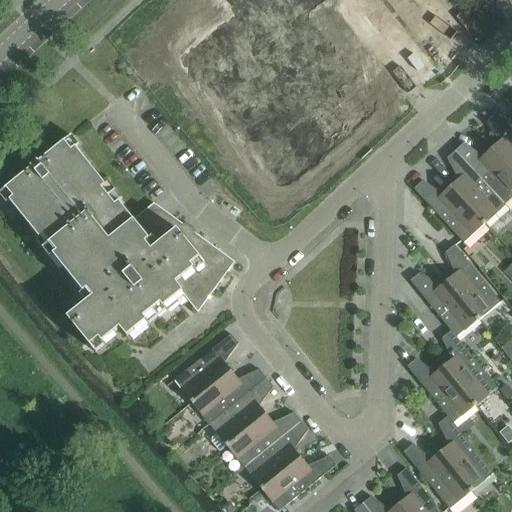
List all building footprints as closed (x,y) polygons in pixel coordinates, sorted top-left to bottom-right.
[(242,0),(227,12),(257,52),(302,16),(322,0),(242,0)] [(227,12),(165,58),(267,194),(329,148),(257,52),(227,12)] [(511,131),(496,114),(487,122),(498,143),(491,150),(511,173),(511,131)] [(33,157),(26,163),(31,169),(2,192),(89,301),(67,318),(95,354),(96,353),(94,349),(119,329),(126,338),(181,294),(197,314),(234,263),(204,241),(170,216),(163,221),(152,205),(133,220),(113,193),(116,190),(115,189),(112,192),(106,184),(71,137),(38,163),(33,157)] [(483,157),(463,144),(455,152),(505,206),(511,199),(511,173),(491,150),(483,157)] [(455,152),(446,159),(458,180),(450,188),(484,225),(505,206),(455,152)] [(442,195),(422,182),(413,190),(463,244),(484,225),(450,188),(442,195)] [(511,230),(511,213),(508,208),(499,214),(511,230)] [(500,303),(454,246),(445,253),(455,275),(446,282),(478,321),(500,303)] [(438,288),(419,274),(410,282),(450,332),(451,332),(456,339),(478,321),(446,282),(438,288)] [(451,332),(450,332),(441,340),(451,361),(443,367),(475,407),(497,389),(456,339),(451,332)] [(224,364),(238,345),(231,336),(174,382),(191,404),(231,372),(224,364)] [(479,347),(490,377),(509,371),(505,360),(498,362),(490,343),(479,347)] [(435,374),(416,360),(407,367),(447,418),(447,417),(453,425),(475,407),(443,367),(435,374)] [(231,372),(191,404),(209,426),(266,379),(259,371),(237,380),(231,372)] [(266,379),(209,426),(201,432),(209,441),(217,435),(226,447),(266,415),(259,407),(273,388),(266,379)] [(266,415),(226,447),(244,469),(301,423),(294,414),(272,424),(266,415)] [(447,417),(447,418),(438,425),(448,446),(440,453),(471,493),(493,475),(453,425),(447,417)] [(308,431),(301,423),(244,469),(261,490),(300,459),(294,451),(308,431)] [(431,460),(412,445),(403,453),(449,510),(471,493),(440,453),(431,460)] [(307,467),(300,459),(261,490),(278,511),(279,511),(336,466),(329,457),(307,467)] [(440,511),(406,469),(397,477),(406,498),(398,505),(403,511),(440,511)] [(371,497),(362,504),(368,511),(403,511),(398,505),(390,511),(371,497)]
